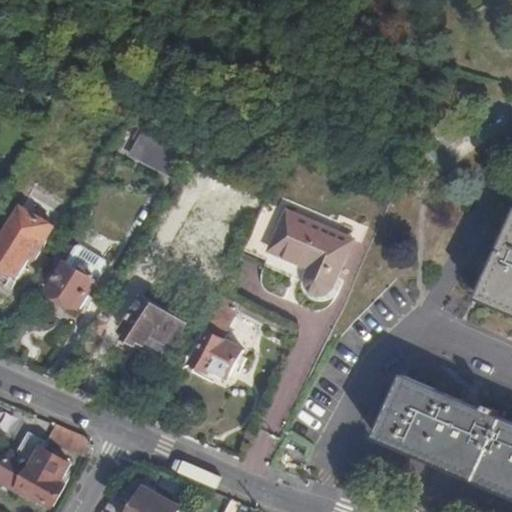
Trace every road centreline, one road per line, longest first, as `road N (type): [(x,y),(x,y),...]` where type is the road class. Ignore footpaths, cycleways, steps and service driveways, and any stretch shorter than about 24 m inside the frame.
road 1 (residential): [(511,368),(450,335),(420,335),(383,363),(322,511)]
road 2 (residential): [(321,511),(120,432)]
road 3 (residential): [(120,432),(0,376)]
